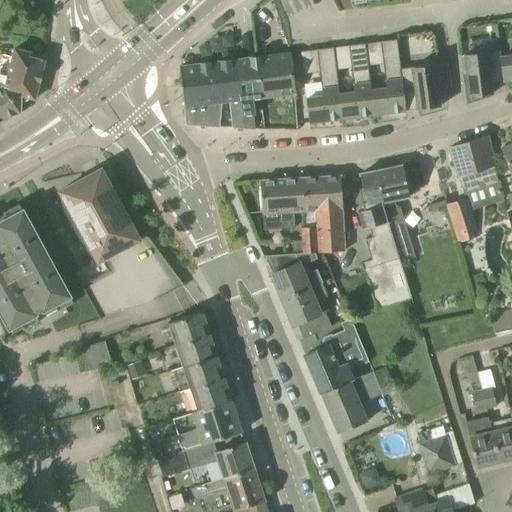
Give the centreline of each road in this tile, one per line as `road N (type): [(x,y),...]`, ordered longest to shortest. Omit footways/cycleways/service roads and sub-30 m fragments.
road 1 (residential): [(345,511),(243,266),(216,268)]
road 2 (residential): [(180,193),(233,162),(358,151),(459,124)]
road 3 (residential): [(299,511),(216,268)]
road 4 (unknown): [(496,510),(464,483),(435,382),(447,359),(511,344)]
road 5 (residential): [(441,14),(293,32)]
road 6 (residential): [(180,193),(109,81)]
road 7 (secondary): [(109,81),(0,155)]
